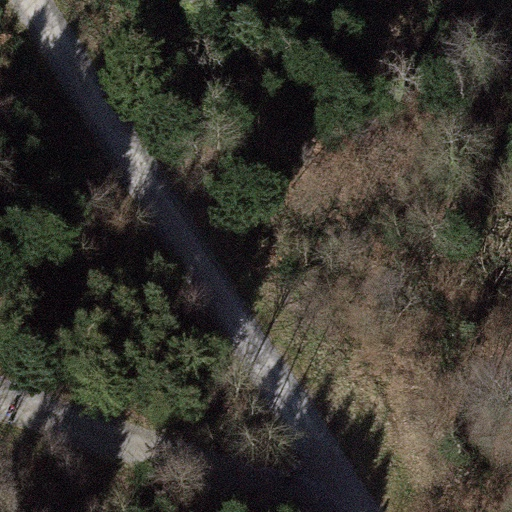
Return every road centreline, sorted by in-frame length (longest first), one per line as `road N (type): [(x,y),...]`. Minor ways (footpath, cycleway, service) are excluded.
road 1 (track): [(31,0),(345,511)]
road 2 (track): [(329,511),(0,402)]
